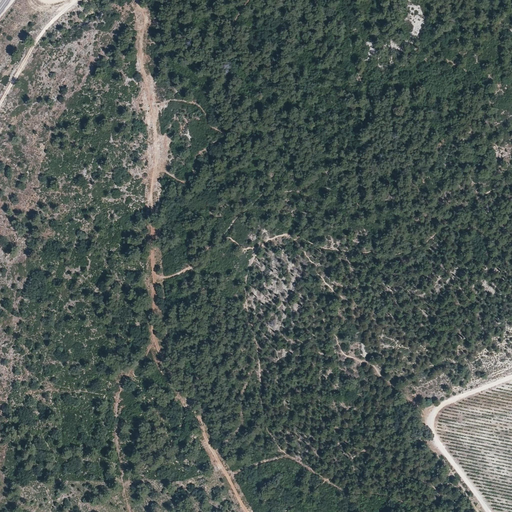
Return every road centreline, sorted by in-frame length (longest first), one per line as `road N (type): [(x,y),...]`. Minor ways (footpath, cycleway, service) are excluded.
road 1 (track): [(136,0),(145,11),(140,57),(155,130),(154,351),(192,407),(243,511)]
road 2 (track): [(511,377),(452,402),(430,425),(488,511)]
road 3 (track): [(128,511),(115,424),(119,378),(154,351)]
road 4 (track): [(76,0),(45,28),(0,99)]
